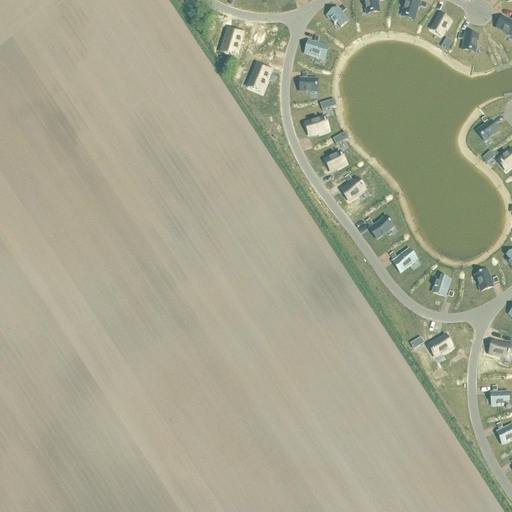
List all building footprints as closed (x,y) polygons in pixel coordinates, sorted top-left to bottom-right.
[(377,0),(367,0),(364,0),(365,17),(378,16),(377,0)] [(411,0),(407,0),(402,18),(414,21),(420,2),(411,0)] [(338,10),(327,18),(334,27),(337,24),(341,29),(348,23),(338,10)] [(439,17),(431,31),(442,38),(450,23),(439,17)] [(511,23),(502,19),(497,30),(511,38),(511,23)] [(302,23),(302,30),(322,32),(323,24),(302,23)] [(229,31),(220,55),(235,61),(244,37),(229,31)] [(465,36),(463,53),(476,54),(478,38),(465,36)] [(446,40),(441,49),(447,52),(452,44),(446,40)] [(309,43),(305,56),(324,61),(328,49),(309,43)] [(257,66),(248,90),(262,96),(272,72),(257,66)] [(317,82),(301,82),(301,95),(318,95),(317,82)] [(335,100),(321,105),(324,112),(338,107),(335,100)] [(324,119),(306,125),(310,137),(328,131),(324,119)] [(491,123),(478,133),(485,143),(499,133),(491,123)] [(345,134),(333,140),(336,147),(349,140),(345,134)] [(490,152),(483,159),(488,164),(495,158),(490,152)] [(511,152),(498,162),(506,172),(511,167),(511,152)] [(340,154),(325,161),(331,173),(346,165),(340,154)] [(357,181),(342,192),(349,203),(365,192),(357,181)] [(386,218),(370,230),(377,240),(393,228),(386,218)] [(409,251),(393,263),(401,273),(417,262),(409,251)] [(487,273),(475,276),(480,292),(492,288),(487,273)] [(436,284),(433,294),(445,298),(450,282),(442,280),(440,285),(436,284)] [(445,338),(429,347),(435,359),(452,349),(445,338)] [(493,343),(490,356),(508,361),(511,348),(493,343)] [(508,394),(491,395),(492,408),(503,407),(503,403),(508,403),(508,394)] [(511,427),(498,433),(503,445),(511,441),(511,438),(511,437),(511,436),(511,427)]
